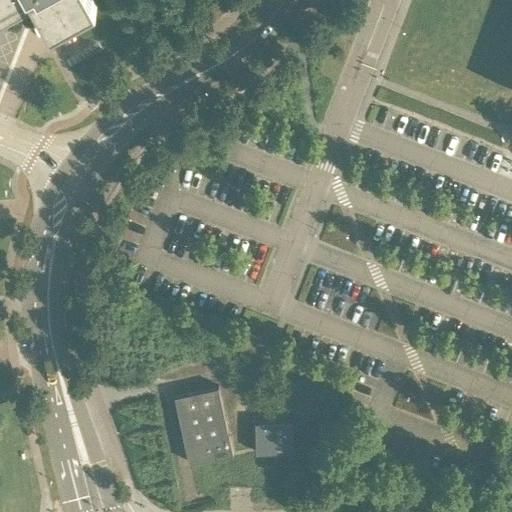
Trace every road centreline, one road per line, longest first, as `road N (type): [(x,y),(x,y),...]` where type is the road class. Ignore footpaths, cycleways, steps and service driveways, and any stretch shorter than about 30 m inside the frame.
road 1 (residential): [(99,511),(47,328),(54,234),(76,177)]
road 2 (residential): [(76,177),(131,114),(240,50),(284,0)]
